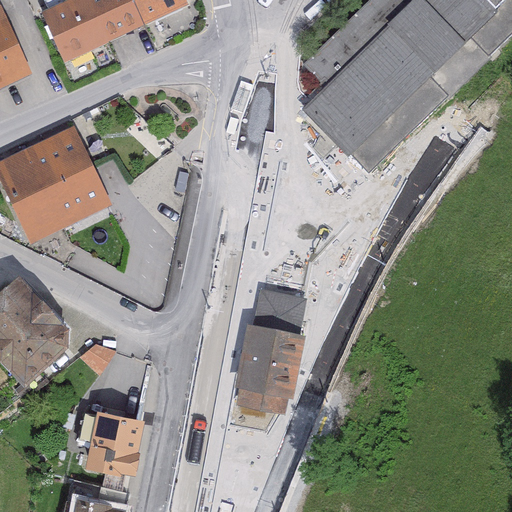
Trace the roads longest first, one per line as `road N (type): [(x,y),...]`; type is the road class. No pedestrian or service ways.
road 1 (residential): [(187,347),(235,44)]
road 2 (residential): [(235,44),(158,67),(0,134)]
road 3 (residential): [(0,253),(187,347)]
road 4 (residential): [(149,511),(187,347)]
